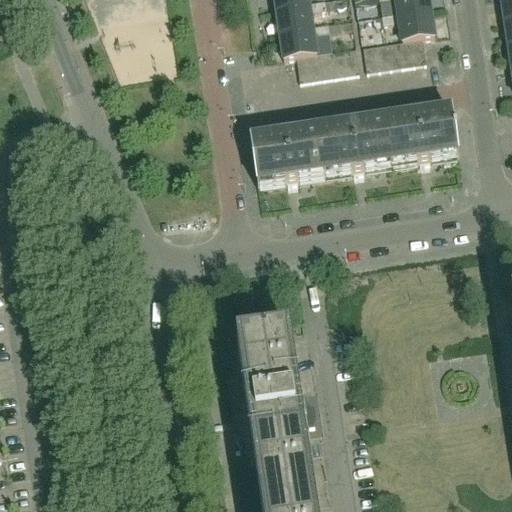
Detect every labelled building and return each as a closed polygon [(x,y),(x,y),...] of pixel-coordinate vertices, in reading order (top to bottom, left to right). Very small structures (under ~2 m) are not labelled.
[(274,0),(277,19),(310,14),(309,10),(307,0),(274,0)] [(399,21),(400,25),(432,20),(428,0),(405,0),(396,1),(396,0),(378,0),(380,9),(397,7),(399,21)] [(511,4),(502,6),(506,30),(511,28),(511,4)] [(326,8),(327,17),(336,16),(335,6),(326,8)] [(277,19),(281,43),(313,38),(313,34),(311,19),(327,17),(326,8),(309,10),(310,14),(277,19)] [(401,30),(403,50),(412,49),(435,45),(432,20),(400,25),(399,21),(382,23),(384,33),(401,30)] [(281,43),(284,67),(308,64),(317,62),(314,43),(331,41),(329,31),(313,34),(313,38),(281,43)] [(427,71),(423,47),(412,49),(415,72),(427,71)] [(415,72),(412,49),(403,50),(399,50),(403,74),(415,72)] [(403,74),(399,50),(388,52),(391,76),(403,74)] [(391,76),(388,52),(376,54),(379,78),(391,76)] [(379,78),(376,54),(364,56),(367,80),(379,78)] [(359,81),(356,56),(344,58),(348,82),(359,81)] [(348,82),(344,58),(332,60),(336,84),(348,82)] [(336,84),(332,60),(320,62),(324,86),(336,84)] [(324,86),(320,62),(317,62),(308,64),(312,88),(324,86)] [(312,88),(308,64),(297,66),(301,89),(312,88)] [(459,165),(456,144),(458,143),(458,139),(455,140),(452,119),(385,129),(392,175),(420,171),(449,166),(459,165)] [(392,175),(385,129),(319,139),(325,185),(354,180),(387,175),(392,175)] [(325,185),(319,139),(252,149),(258,194),(288,190),(321,185),(325,185)] [(311,511),(307,483),(300,436),(315,433),(312,414),(297,416),(287,352),(292,351),(291,349),(238,358),(238,359),(241,359),(244,376),(257,459),(265,511),(311,511)]
